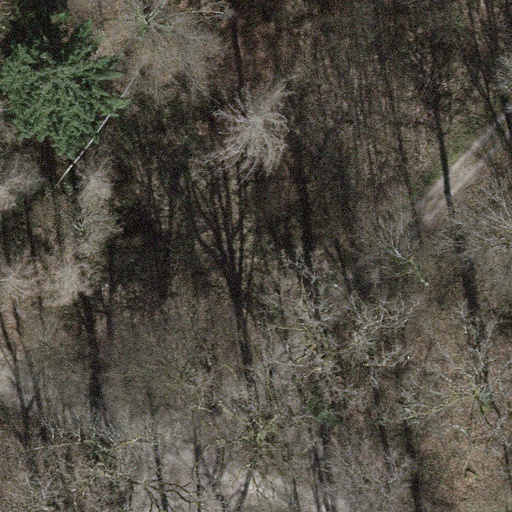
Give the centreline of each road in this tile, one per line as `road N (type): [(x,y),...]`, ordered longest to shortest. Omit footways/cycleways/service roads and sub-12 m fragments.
road 1 (track): [(511,119),(143,511)]
road 2 (track): [(312,511),(0,389)]
